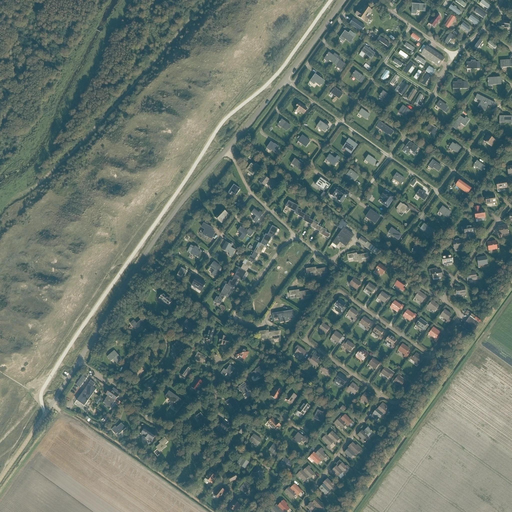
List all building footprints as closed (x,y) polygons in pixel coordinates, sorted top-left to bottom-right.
[(412,8),(411,14),(412,14),(416,14),(416,15),(416,11),(425,12),(425,5),(419,5),(417,5),(412,4),(412,7),(412,8)] [(358,18),(365,23),(367,24),(371,19),(368,18),(372,12),(365,7),(361,14),(358,12),(356,15),(358,17),(358,18)] [(436,15),(429,25),(434,29),(441,19),(436,15)] [(353,19),(349,25),(361,33),(365,27),(353,19)] [(343,42),(345,40),(351,44),(352,42),(351,41),(355,36),(350,32),(348,35),(345,32),(340,39),(343,42)] [(484,40),(478,49),(487,54),(492,46),(484,40)] [(427,46),(421,55),(439,67),(445,59),(427,46)] [(365,47),(361,52),(369,58),(371,59),(375,54),(373,53),(365,47)] [(333,64),(338,57),(334,54),(333,56),(329,53),(324,60),(328,63),(329,61),(333,64)] [(342,59),(338,57),(333,64),(337,67),(337,68),(341,71),(345,65),(340,61),(342,59)] [(473,63),(467,63),(467,70),(480,69),(479,63),(475,63),(475,61),(472,61),(473,63)] [(430,68),(427,73),(432,76),(435,71),(430,68)] [(355,71),(351,76),(359,83),(363,77),(355,71)] [(311,81),(310,83),(313,85),(315,83),(320,87),(324,81),(315,75),(311,81)] [(487,82),(488,86),(492,86),(492,85),(498,85),(501,85),(500,78),(497,78),(487,79),(487,82)] [(459,83),(453,83),(453,89),(467,89),(467,83),(462,83),(462,81),(459,81),(459,83)] [(335,88),(330,94),(339,100),(343,94),(335,88)] [(383,91),(379,97),(388,103),(392,98),(383,91)] [(482,110),(487,99),(477,95),(475,99),(480,102),(478,108),(482,110)] [(496,104),(487,99),(482,110),(485,111),(488,105),(494,108),(496,104)] [(440,101),(436,106),(446,114),(449,111),(447,109),(448,107),(440,101)] [(296,109),(294,110),(298,113),(299,111),(304,114),(307,110),(299,104),(296,108),(296,109)] [(403,106),(399,111),(402,114),(401,115),(408,119),(413,113),(412,112),(403,106)] [(362,109),(358,114),(366,120),(367,119),(369,120),(370,118),(368,117),(369,115),(362,109)] [(460,117),(452,127),(456,130),(461,124),(465,127),(469,121),(466,118),(464,121),(463,120),(464,119),(460,117)] [(281,120),(277,125),(286,131),(290,126),(281,120)] [(320,122),(317,127),(325,132),(326,130),(327,131),(329,128),(325,125),(324,125),(323,125),(324,124),(320,122)] [(380,122),(376,127),(388,135),(388,134),(390,136),(393,132),(391,130),(390,131),(386,128),(386,127),(380,122)] [(430,124),(425,130),(433,136),(437,129),(430,124)] [(302,136),(298,142),(306,148),(310,142),(302,136)] [(487,136),(483,141),(491,147),(495,142),(487,136)] [(348,142),(344,148),(348,151),(348,152),(351,154),(353,151),(357,145),(349,139),(348,142)] [(409,142),(402,151),(407,154),(408,154),(407,154),(410,150),(410,151),(410,150),(414,153),(416,150),(417,151),(419,149),(409,142)] [(271,143),(267,149),(270,151),(271,150),(278,155),(280,152),(278,151),(279,148),(275,145),(274,145),(271,143)] [(449,145),(448,147),(450,148),(449,149),(452,152),(453,151),(457,154),(461,149),(456,145),(456,146),(453,144),(451,146),(449,145)] [(330,155),(326,160),(334,167),(340,159),(337,156),(335,159),(330,155)] [(368,155),(365,160),(373,166),(377,161),(368,155)] [(295,159),(291,164),(299,170),(302,166),(298,163),(299,162),(295,159)] [(433,160),(429,167),(432,169),(433,168),(438,172),(441,167),(433,160)] [(477,161),(473,165),(481,171),(484,167),(477,161)] [(251,164),(246,171),(247,170),(251,174),(253,176),(257,169),(258,169),(258,170),(260,168),(259,167),(260,167),(255,164),(254,166),(251,164)] [(351,170),(346,176),(354,182),(359,176),(351,170)] [(396,173),(392,179),(401,185),(405,180),(396,173)] [(266,184),(269,180),(264,176),(259,182),(265,186),(266,184)] [(324,191),(325,190),(327,187),(328,187),(330,185),(329,184),(321,178),(319,181),(318,181),(315,185),(324,191)] [(271,179),(269,180),(266,184),(272,189),(277,183),(271,179)] [(460,180),(456,186),(464,192),(468,194),(472,188),(468,186),(460,180)] [(505,181),(496,183),(497,190),(506,189),(506,187),(508,186),(507,183),(506,184),(505,181)] [(234,185),(228,193),(230,194),(232,192),(236,195),(240,189),(234,185)] [(335,190),(331,195),(335,198),(337,194),(340,197),(338,200),(341,202),(345,197),(346,198),(348,195),(336,187),(334,189),(335,190)] [(420,190),(416,195),(424,202),(428,196),(420,190)] [(387,207),(394,197),(389,194),(388,195),(384,192),(381,197),(385,200),(383,202),(382,204),(387,207)] [(494,196),(485,198),(485,200),(486,203),(486,205),(495,204),(494,196)] [(286,207),(295,212),(297,208),(298,206),(289,202),(288,202),(288,204),(286,207)] [(409,210),(407,208),(403,205),(400,203),(396,209),(401,212),(400,212),(403,214),(406,212),(405,211),(408,212),(409,210)] [(263,214),(260,212),(261,211),(253,205),(251,209),(253,211),(251,214),(256,217),(253,221),(256,223),(263,214)] [(442,206),(438,212),(447,218),(451,213),(442,206)] [(295,212),(294,214),(303,219),(305,215),(301,213),(302,211),(297,208),(295,212)] [(474,209),(474,212),(475,220),(484,218),(484,211),(481,212),(481,211),(479,211),(479,208),(474,209)] [(221,224),(229,216),(223,209),(215,218),(221,224)] [(370,211),(365,218),(375,225),(380,218),(376,215),(374,214),(374,213),(370,211)] [(303,219),(302,220),(312,225),(314,222),(309,219),(310,217),(305,215),(303,219)] [(312,225),(311,227),(320,232),(321,229),(322,228),(317,226),(318,224),(314,221),(314,222),(312,225)] [(332,244),(331,245),(335,249),(337,247),(340,242),(342,244),(342,245),(346,247),(354,236),(345,229),(347,225),(342,221),(338,227),(342,230),(332,243),(332,244)] [(205,230),(203,234),(211,239),(215,233),(211,231),(213,229),(204,224),(202,228),(205,230)] [(424,224),(420,230),(429,236),(433,231),(424,224)] [(273,226),(268,236),(271,238),(273,239),(278,229),(273,226)] [(463,228),(461,229),(462,231),(464,231),(464,235),(474,234),(473,226),(463,227),(463,228)] [(507,226),(498,227),(498,229),(499,236),(508,234),(507,227),(507,226)] [(240,227),(238,231),(242,234),(239,239),(242,241),(246,235),(250,238),(254,233),(249,229),(248,231),(246,230),(245,231),(240,227)] [(320,232),(319,234),(328,239),(330,235),(325,232),(326,231),(322,228),(321,229),(320,232)] [(391,228),(388,233),(398,241),(402,235),(391,228)] [(266,247),(271,238),(268,236),(266,235),(261,244),(265,246),(266,247)] [(358,241),(364,246),(367,242),(361,237),(358,241)] [(462,241),(459,241),(459,239),(455,240),(455,242),(452,242),(454,250),(463,249),(462,241)] [(225,242),(222,249),(225,251),(226,250),(228,252),(229,253),(229,257),(231,258),(236,250),(231,247),(233,244),(230,243),(229,244),(225,242)] [(364,246),(364,247),(376,256),(380,251),(367,242),(364,246)] [(495,242),(487,243),(488,251),(497,250),(497,249),(496,245),(495,242)] [(256,247),(254,252),(258,254),(260,255),(265,246),(261,244),(258,248),(256,247)] [(416,244),(412,250),(421,256),(425,250),(416,244)] [(191,245),(187,252),(198,258),(201,252),(198,251),(199,249),(195,246),(194,247),(191,245)] [(253,263),(258,254),(254,252),(252,257),(250,256),(247,261),(251,263),(253,263)] [(358,258),(359,261),(359,263),(363,262),(362,259),(368,258),(367,254),(357,256),(358,258)] [(451,256),(442,257),(443,265),(452,264),(451,256)] [(486,257),(477,258),(478,266),(487,265),(486,257)] [(246,272),(251,263),(247,261),(245,265),(243,264),(241,269),(246,272)] [(212,264),(209,268),(210,268),(210,267),(215,271),(211,275),(214,277),(219,271),(220,273),(223,269),(221,268),(219,266),(214,262),(213,264),(212,264)] [(377,267),(375,271),(382,276),(386,270),(377,263),(375,266),(377,267)] [(181,268),(177,275),(183,279),(187,271),(181,268)] [(239,268),(234,277),(238,279),(240,280),(242,281),(247,272),(246,272),(241,269),(239,268)] [(313,277),(318,276),(317,273),(316,270),(316,268),(306,270),(307,274),(313,273),(313,277)] [(326,269),(316,270),(317,273),(318,276),(318,278),(321,277),(321,274),(327,273),(326,269)] [(429,275),(432,275),(432,279),(433,279),(433,278),(442,277),(442,278),(441,270),(437,271),(437,269),(429,270),(429,275)] [(475,272),(466,273),(467,281),(473,280),(474,281),(477,280),(476,277),(475,272)] [(238,279),(234,277),(232,282),(230,281),(228,285),(231,287),(233,288),(238,279)] [(396,284),(395,285),(403,291),(406,288),(404,287),(406,284),(399,279),(397,277),(394,282),(396,284)] [(196,278),(191,286),(195,288),(196,287),(202,290),(206,284),(196,278)] [(353,279),(349,285),(356,290),(361,284),(353,279)] [(226,284),(221,294),(225,295),(226,296),(228,297),(231,291),(230,291),(231,287),(228,285),(226,284)] [(377,287),(376,288),(369,284),(365,290),(371,295),(374,291),(376,292),(378,288),(377,287)] [(456,293),(453,293),(454,297),(466,295),(465,287),(455,289),(456,293)] [(417,290),(414,294),(417,295),(415,298),(422,303),(426,296),(417,290)] [(300,298),(300,293),(299,293),(299,291),(289,292),(290,296),(296,295),(296,299),(300,298)] [(310,291),(300,293),(300,298),(301,298),(301,300),(305,300),(304,296),(310,295),(310,291)] [(382,293),(377,299),(384,304),(387,299),(389,300),(391,297),(389,296),(388,297),(382,293)] [(159,299),(168,306),(172,301),(163,294),(159,299)] [(225,295),(221,294),(219,298),(217,297),(214,302),(217,304),(220,305),(225,295)] [(338,300),(334,306),(338,308),(335,312),(341,315),(345,309),(343,308),(343,307),(345,304),(339,300),(338,300)] [(432,301),(425,309),(429,311),(430,309),(434,312),(439,306),(432,301)] [(394,302),(390,308),(397,313),(400,309),(402,310),(404,306),(402,305),(401,306),(394,302)] [(351,308),(347,315),(353,319),(352,322),(354,323),(357,319),(355,318),(358,313),(351,308)] [(444,310),(440,316),(447,321),(445,323),(448,325),(451,319),(449,318),(451,315),(444,310)] [(293,311),(282,313),(283,315),(283,317),(284,317),(285,320),(285,322),(288,322),(288,319),(294,318),(293,311)] [(415,314),(414,315),(407,311),(403,317),(410,322),(413,317),(414,319),(417,315),(415,314)] [(282,313),(273,314),(273,319),(279,318),(280,323),(285,322),(285,320),(284,317),(283,317),(283,315),(282,313)] [(364,317),(359,323),(366,328),(365,330),(368,332),(370,328),(368,327),(371,322),(364,317)] [(480,324),(477,322),(470,317),(462,327),(472,335),(475,331),(480,324)] [(133,321),(130,323),(131,325),(135,329),(136,328),(138,330),(145,324),(141,320),(137,324),(134,321),(134,322),(133,321)] [(186,320),(182,325),(189,331),(193,326),(188,322),(189,321),(187,320),(186,320)] [(427,324),(420,320),(416,326),(422,331),(425,327),(426,329),(429,325),(427,324)] [(318,326),(315,331),(317,332),(319,330),(325,335),(330,329),(323,324),(320,328),(318,326)] [(377,326),(372,332),(379,337),(378,339),(381,341),(383,338),(380,336),(384,331),(377,326)] [(213,333),(214,330),(213,329),(211,328),(210,329),(209,332),(206,331),(204,338),(207,339),(206,340),(212,342),(214,333),(213,333)] [(433,328),(428,334),(435,339),(433,342),(436,344),(440,338),(438,336),(440,333),(433,328)] [(268,331),(259,332),(260,339),(266,338),(266,339),(270,338),(270,336),(269,336),(269,333),(268,331)] [(269,333),(269,336),(270,336),(270,338),(270,339),(271,343),(274,342),(273,340),(274,340),(274,339),(280,338),(279,332),(275,332),(275,331),(271,332),(271,333),(269,333)] [(336,332),(331,338),(338,343),(341,344),(345,339),(342,337),(343,337),(336,332)] [(390,335),(385,341),(392,346),(391,348),(393,350),(396,346),(393,344),(396,340),(390,335)] [(221,336),(219,345),(224,346),(225,345),(227,346),(229,340),(226,339),(227,337),(221,336)] [(346,340),(341,346),(343,348),(343,347),(350,352),(355,346),(348,341),(346,340)] [(177,343),(173,347),(176,350),(173,353),(177,357),(184,350),(185,349),(181,345),(178,342),(177,343)] [(402,344),(398,351),(405,355),(403,357),(406,359),(408,355),(406,354),(409,349),(402,344)] [(297,345),(295,349),(297,351),(295,354),(302,359),(306,352),(299,347),(297,345)] [(237,359),(238,357),(245,361),(249,352),(241,347),(237,355),(236,355),(234,358),(237,359)] [(360,350),(356,356),(363,361),(367,355),(368,354),(361,348),(360,350)] [(114,351),(107,357),(111,361),(113,360),(117,364),(122,360),(118,355),(118,356),(114,351)] [(198,352),(194,359),(203,364),(207,357),(198,352)] [(310,356),(306,361),(309,363),(316,367),(320,362),(317,360),(320,357),(315,353),(312,356),(313,356),(312,357),(310,356)] [(411,355),(409,359),(411,360),(418,365),(423,359),(416,354),(414,357),(411,355)] [(373,359),(368,365),(375,370),(379,365),(380,366),(382,363),(381,362),(379,363),(373,359)] [(323,365),(319,370),(322,372),(329,377),(333,371),(326,366),(325,367),(323,365)] [(182,368),(184,369),(180,374),(185,378),(191,371),(184,366),(182,368)] [(224,370),(221,374),(225,376),(226,374),(229,376),(234,369),(229,366),(226,371),(224,370)] [(256,372),(252,374),(255,379),(262,374),(261,372),(264,370),(262,366),(255,370),(256,372)] [(139,367),(134,373),(138,377),(144,371),(139,367)] [(385,367),(381,374),(388,379),(389,377),(391,378),(394,373),(392,372),(385,367)] [(85,373),(76,385),(80,388),(88,376),(85,373)] [(339,374),(335,381),(343,386),(348,380),(339,374)] [(398,376),(393,383),(400,387),(405,381),(400,378),(401,375),(399,374),(398,376)] [(154,379),(147,384),(150,388),(157,383),(154,379)] [(192,387),(191,387),(197,391),(200,388),(199,388),(203,383),(197,379),(196,381),(195,381),(193,384),(194,384),(192,386),(193,386),(192,387)] [(87,386),(77,401),(84,407),(87,402),(88,403),(88,402),(88,401),(96,390),(93,388),(96,384),(91,381),(87,386)] [(241,386),(239,387),(244,395),(247,393),(250,391),(250,392),(245,384),(242,386),(241,386)] [(348,394),(349,391),(354,395),(358,389),(351,384),(346,392),(348,394)] [(275,387),(270,396),(276,400),(282,391),(275,387)] [(106,395),(108,397),(114,401),(115,402),(119,396),(112,391),(110,390),(106,395)] [(170,405),(176,397),(169,392),(165,397),(172,402),(170,405)] [(290,393),(286,399),(292,403),(297,397),(295,395),(294,396),(290,393)] [(360,395),(358,398),(360,400),(367,405),(371,398),(365,394),(363,397),(360,395)] [(115,402),(114,401),(108,397),(103,403),(110,408),(115,402)] [(176,397),(170,405),(177,410),(183,402),(178,399),(178,398),(176,397)] [(229,401),(226,403),(227,405),(230,404),(234,411),(239,408),(233,399),(229,402),(229,401)] [(304,403),(298,412),(303,416),(305,413),(310,407),(304,403)] [(377,410),(382,414),(384,416),(388,411),(386,409),(388,407),(383,403),(377,410)] [(377,421),(382,414),(377,410),(373,414),(371,417),(377,421)] [(326,418),(328,413),(324,411),(323,413),(318,411),(314,418),(318,419),(317,420),(322,423),(325,417),(326,418)] [(201,414),(196,417),(201,424),(201,425),(203,427),(209,423),(206,418),(204,418),(201,414)] [(342,415),(339,418),(347,425),(348,427),(352,422),(345,415),(343,417),(342,415)] [(339,418),(335,423),(336,424),(335,426),(341,431),(347,425),(339,418)] [(272,419),(268,423),(275,431),(278,428),(281,426),(278,424),(277,424),(272,419)] [(224,422),(219,427),(222,430),(220,432),(224,435),(227,431),(228,432),(233,426),(229,423),(227,425),(224,422)] [(241,423),(237,431),(242,435),(246,429),(243,427),(245,425),(241,423)] [(115,426),(111,430),(116,435),(118,433),(119,434),(125,428),(121,424),(117,428),(115,426)] [(363,432),(367,436),(368,437),(373,432),(368,427),(363,432)] [(151,442),(156,435),(145,429),(141,435),(143,436),(143,437),(149,441),(149,440),(151,442)] [(367,436),(363,432),(362,431),(357,435),(361,439),(360,440),(363,444),(365,442),(363,440),(367,436)] [(332,433),(327,437),(333,442),(335,444),(340,440),(332,432),(331,432),(332,433)] [(298,433),(294,439),(300,444),(302,442),(304,443),(305,441),(307,439),(307,438),(305,437),(304,438),(298,433)] [(254,435),(250,441),(258,446),(262,440),(254,435)] [(326,435),(321,440),(328,446),(326,448),(329,450),(331,449),(329,447),(333,442),(327,437),(326,435)] [(160,444),(156,448),(159,452),(166,446),(165,445),(168,442),(165,438),(159,442),(160,444)] [(274,443),(269,451),(275,455),(279,450),(277,449),(279,446),(274,443)] [(349,448),(354,453),(355,455),(359,451),(360,452),(362,449),(358,446),(357,447),(353,443),(353,444),(349,448),(348,448),(349,449),(349,448)] [(349,449),(344,453),(348,456),(346,458),(349,460),(351,459),(349,458),(354,453),(349,448),(349,449)] [(315,454),(321,460),(323,461),(327,457),(320,450),(315,454)] [(198,451),(194,454),(199,461),(201,460),(202,462),(207,458),(204,453),(202,454),(200,453),(200,454),(198,451)] [(321,460),(315,454),(314,453),(309,458),(311,460),(312,460),(317,465),(321,460)] [(241,457),(237,463),(245,469),(249,463),(243,459),(241,457)] [(285,458),(280,464),(283,465),(286,467),(286,468),(289,470),(293,463),(290,461),(290,462),(285,458)] [(337,465),(336,467),(342,473),(347,468),(348,470),(350,468),(347,465),(346,467),(339,461),(336,464),(337,465)] [(254,477),(258,480),(264,472),(257,467),(257,468),(256,467),(250,476),(253,479),(254,477)] [(307,467),(303,471),(309,477),(310,479),(314,474),(310,470),(310,469),(307,467)] [(336,467),(332,471),(335,474),(333,475),(337,479),(342,473),(336,467)] [(309,477),(303,471),(301,470),(297,475),(304,482),(309,477)] [(211,471),(205,479),(212,484),(216,477),(213,475),(214,473),(211,471)] [(231,474),(227,476),(228,478),(228,479),(230,483),(237,479),(235,474),(232,476),(231,474)] [(323,483),(323,484),(323,485),(330,491),(335,486),(332,483),(327,479),(323,483)] [(245,483),(239,490),(245,495),(251,488),(245,483)] [(295,484),(290,489),(296,495),(297,496),(302,492),(295,484)] [(323,485),(319,489),(321,492),(320,493),(322,496),(324,494),(325,495),(330,491),(323,485)] [(289,487),(284,492),(291,499),(296,495),(290,489),(289,487)] [(220,488),(214,495),(220,500),(226,492),(220,488)] [(230,511),(233,511),(234,511),(236,511),(241,506),(233,499),(230,502),(231,503),(228,507),(230,509),(229,510),(230,511)] [(312,501),(311,502),(316,507),(319,510),(324,506),(317,499),(313,502),(312,501)] [(283,500),(277,506),(283,511),(286,511),(290,509),(286,506),(288,505),(283,500)] [(316,507),(311,502),(306,506),(311,511),(309,511),(311,511),(316,507)]
